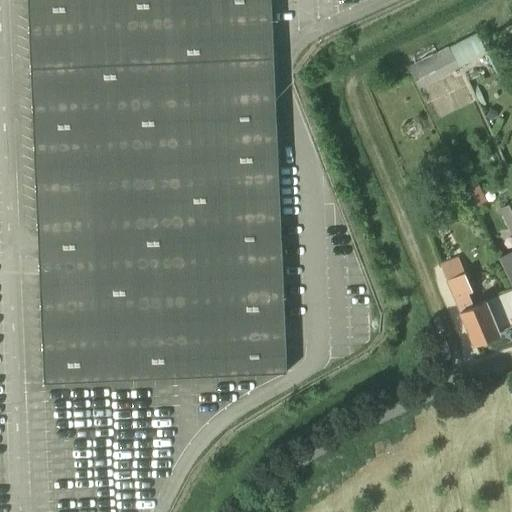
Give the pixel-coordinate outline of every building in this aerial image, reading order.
[(287,372),(270,0),(27,0),(44,382),(287,372)] [(487,54),(476,33),(449,47),(459,68),(487,54)] [(419,89),(459,68),(449,47),(408,68),(419,89)] [(493,121),(498,111),(490,108),(485,117),(493,121)] [(507,179),(494,186),(500,195),(511,188),(507,179)] [(511,200),(502,206),(511,227),(511,200)] [(511,251),(499,258),(511,284),(511,251)] [(458,257),(440,265),(474,344),(499,333),(499,331),(511,325),(511,287),(473,304),(468,293),(473,291),(458,257)]
